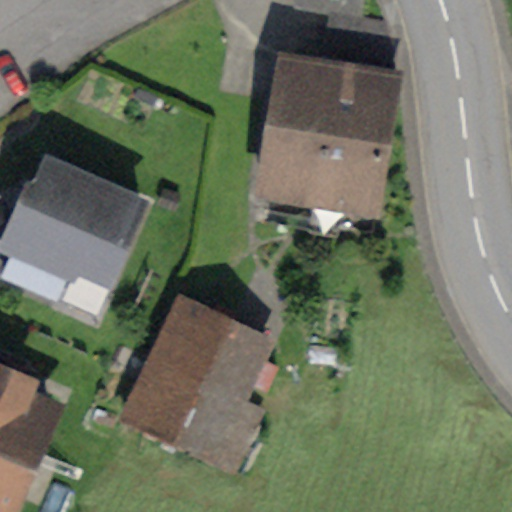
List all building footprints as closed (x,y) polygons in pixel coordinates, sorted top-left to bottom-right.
[(330,12),(323,58),(374,66),(381,23),(364,21),(366,0),(293,0),(292,6),(330,12)] [(323,58),(279,51),(256,197),(374,216),(397,69),(374,66),(323,58)] [(44,157),(3,254),(108,299),(150,202),(44,157)] [(184,314),(137,426),(236,467),(255,422),(239,415),(266,348),(184,314)] [(0,377),(0,511),(18,511),(64,404),(0,377)]
